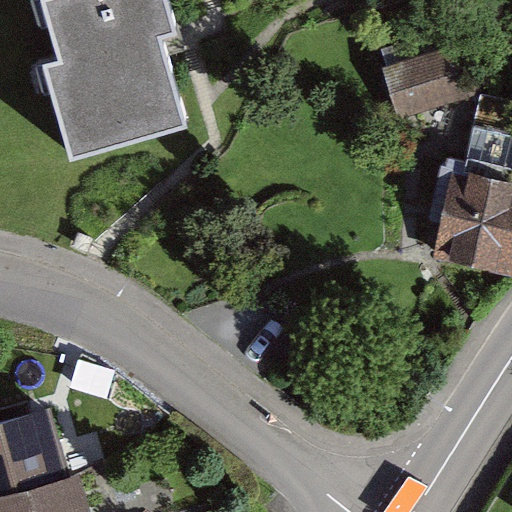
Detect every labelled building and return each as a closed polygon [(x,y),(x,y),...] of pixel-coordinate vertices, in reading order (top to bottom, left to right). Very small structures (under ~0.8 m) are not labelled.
[(38,70),(65,153),(174,117),(145,28),(168,20),(160,0),(36,0),(54,57),(38,70)] [(478,93),(468,47),(395,64),(406,110),(478,93)] [(438,210),(429,258),(511,274),(511,129),(469,121),(460,163),(433,157),(422,207),(438,210)] [(43,415),(0,429),(0,499),(64,479),(43,415)] [(64,479),(0,499),(0,511),(84,511),(73,476),(64,479)]
